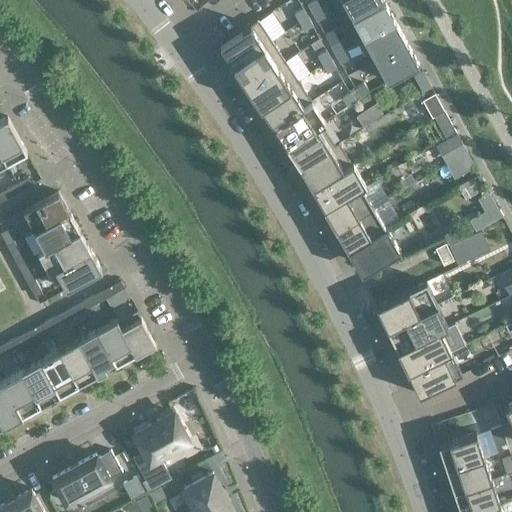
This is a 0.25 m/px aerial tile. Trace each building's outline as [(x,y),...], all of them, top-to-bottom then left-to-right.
[(316,0),(312,0),(307,3),(312,12),(321,7),(316,0)] [(352,17),(382,0),(337,0),(348,20),(352,18),(352,17)] [(363,38),(395,21),(383,0),(382,0),(352,17),(352,18),(363,37),(363,38)] [(303,7),(294,12),(299,21),(308,16),(303,7)] [(321,7),(312,12),(317,20),(325,16),(321,7)] [(308,16),(299,21),(303,30),(312,25),(308,16)] [(233,65),(271,40),(258,19),(219,44),(233,65)] [(375,59),(406,42),(395,21),(363,38),(363,37),(359,39),(371,62),(375,60),(375,59)] [(246,85),(284,60),(271,40),(233,65),(246,85)] [(339,40),(330,45),(335,54),(344,49),(339,40)] [(387,81),(418,64),(406,42),(375,59),(375,60),(387,81)] [(326,49),(317,54),(322,63),(331,58),(326,49)] [(344,49),(335,54),(339,62),(348,58),(344,49)] [(331,58),(322,63),(326,72),(335,67),(331,58)] [(259,105),(294,82),(294,83),(298,81),(284,60),(246,85),(259,105)] [(421,68),(411,73),(421,92),(431,86),(421,68)] [(294,82),(259,105),(272,125),(307,102),(294,83),(294,82)] [(364,83),(355,88),(360,96),(369,91),(364,83)] [(350,91),(342,97),(348,105),(356,99),(350,91)] [(434,92),(422,99),(431,117),(443,110),(434,92)] [(286,145),(320,123),(307,102),(272,125),(286,145)] [(375,102),(362,110),(369,121),(382,112),(375,102)] [(452,124),(444,110),(433,116),(441,130),(452,124)] [(0,119),(0,150),(6,162),(26,151),(7,116),(0,119)] [(299,165),(335,145),(320,123),(286,145),(299,165)] [(455,132),(443,139),(453,158),(466,151),(455,132)] [(311,186),(351,163),(339,142),(335,145),(299,165),(311,186)] [(466,153),(454,160),(461,173),(474,166),(466,153)] [(361,185),(362,186),(365,184),(365,183),(353,162),(351,163),(311,186),(323,207),(361,185)] [(28,176),(17,182),(21,189),(31,183),(28,176)] [(17,182),(6,188),(10,195),(21,189),(17,182)] [(362,186),(361,185),(323,207),(335,228),(373,206),(362,186)] [(34,230),(51,220),(69,210),(58,190),(23,210),(34,230)] [(385,226),(373,206),(335,228),(347,249),(385,226)] [(69,210),(51,220),(34,230),(44,248),(44,249),(80,229),(69,210)] [(347,249),(361,272),(386,257),(388,260),(399,253),(397,250),(400,249),(386,226),(385,226),(347,249)] [(456,226),(444,233),(448,242),(461,236),(456,226)] [(90,248),(80,229),(44,249),(44,248),(37,252),(48,272),(55,268),(54,268),(90,248)] [(463,237),(449,243),(457,261),(471,255),(463,237)] [(14,241),(7,244),(13,255),(20,251),(14,241)] [(445,242),(435,247),(443,264),(454,259),(445,242)] [(54,268),(55,268),(65,288),(101,269),(90,248),(54,268)] [(511,265),(497,274),(509,295),(511,292),(511,265)] [(29,268),(22,272),(28,282),(35,278),(29,268)] [(35,278),(28,282),(33,293),(41,289),(35,278)] [(121,279),(110,285),(114,292),(125,286),(121,279)] [(425,280),(375,305),(386,328),(437,303),(425,280)] [(82,301),(86,308),(96,302),(92,295),(82,301)] [(71,306),(75,314),(86,308),(82,301),(71,306)] [(437,303),(386,328),(397,349),(440,328),(447,325),(437,303)] [(137,308),(117,319),(135,352),(155,341),(137,308)] [(44,321),(48,329),(58,323),(54,315),(44,321)] [(96,327),(116,363),(135,352),(117,319),(116,317),(96,327)] [(33,327),(37,334),(48,329),(44,321),(33,327)] [(96,327),(77,338),(97,373),(103,370),(106,368),(104,364),(110,360),(112,359),(115,363),(116,363),(96,327)] [(397,349),(407,371),(450,350),(440,328),(397,349)] [(6,342),(10,349),(21,343),(17,336),(6,342)] [(59,348),(78,384),(97,373),(77,338),(59,348)] [(0,345),(0,354),(10,349),(6,342),(0,345)] [(40,358),(59,394),(78,384),(59,348),(40,358)] [(418,394),(462,373),(450,350),(407,371),(418,394)] [(40,404),(59,394),(40,358),(21,369),(40,404)] [(21,369),(2,379),(21,415),(40,404),(21,369)] [(0,421),(2,425),(21,415),(2,379),(0,380),(0,421)] [(143,450),(132,456),(144,478),(166,466),(159,455),(188,439),(173,411),(161,418),(160,417),(146,425),(146,426),(134,433),(143,450)] [(483,456),(476,432),(438,445),(445,468),(483,456)] [(496,440),(500,450),(508,447),(505,437),(496,440)] [(96,453),(52,477),(65,501),(122,470),(110,449),(97,456),(96,453)] [(511,471),(511,459),(510,453),(500,456),(506,473),(511,471)] [(453,491),(491,478),(483,456),(445,468),(453,491)] [(234,511),(212,471),(183,487),(196,511),(234,511)] [(135,475),(123,482),(131,498),(144,491),(135,475)] [(459,511),(465,511),(499,501),(491,478),(453,491),(459,511)] [(0,511),(43,511),(31,489),(32,489),(31,487),(29,488),(29,489),(15,497),(14,496),(5,501),(6,502),(0,504),(0,511)] [(149,492),(155,502),(165,497),(159,487),(149,492)] [(145,495),(128,504),(131,511),(137,511),(150,505),(145,495)] [(502,511),(499,501),(465,511),(502,511)]
